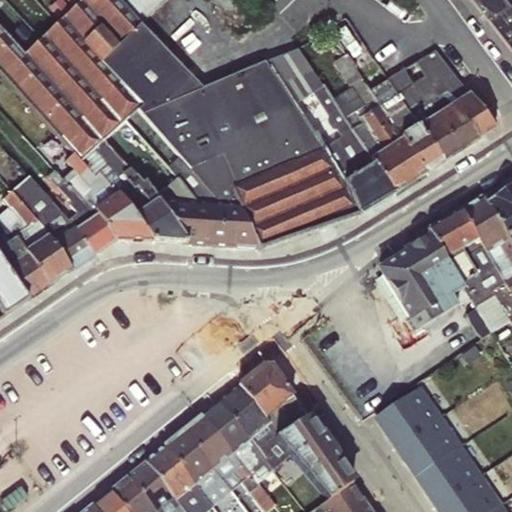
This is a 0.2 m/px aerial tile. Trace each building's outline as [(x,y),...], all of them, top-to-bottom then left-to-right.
[(138,113),(142,107),(100,63),(138,25),(115,0),(84,0),(23,55),(0,30),(0,76),(72,156),(80,163),(138,113)] [(129,0),(126,3),(144,21),(165,0),(129,0)] [(237,207),(230,189),(323,149),(320,140),(317,134),(313,133),(264,62),(202,88),(138,25),(100,63),(142,107),(138,113),(188,171),(221,207),(237,207)] [(444,49),(374,86),(396,126),(438,103),(442,111),(469,97),(444,49)] [(340,60),(358,91),(369,84),(351,53),(340,60)] [(342,185),(358,218),(392,196),(310,70),(302,75),(312,93),(335,132),(320,140),(323,149),(342,185)] [(188,246),(156,198),(145,182),(141,183),(103,143),(80,163),(93,177),(99,174),(134,217),(151,243),(188,246)] [(258,252),(358,218),(342,185),(323,149),(230,189),(237,207),(258,252)] [(115,242),(151,243),(134,217),(99,174),(93,177),(80,163),(72,156),(65,163),(72,171),(61,182),(115,242)] [(84,223),(75,230),(92,258),(115,242),(61,182),(54,170),(46,178),(70,203),(68,206),(84,223)] [(29,178),(11,193),(50,241),(70,272),(92,258),(75,230),(29,178)] [(188,246),(226,249),(198,206),(176,180),(156,198),(188,246)] [(511,186),(486,205),(511,248),(511,186)] [(0,222),(49,287),(70,272),(50,241),(11,193),(0,200),(0,201),(6,208),(0,215),(0,222)] [(511,248),(486,205),(481,198),(460,212),(511,298),(511,248)] [(226,249),(258,252),(237,207),(221,207),(198,206),(226,249)] [(477,241),(460,212),(425,232),(444,260),(460,287),(475,277),(460,252),(477,241)] [(0,264),(27,303),(49,287),(0,222),(0,264)] [(0,314),(3,319),(27,303),(0,264),(0,314)] [(262,367),(236,387),(263,421),(292,398),(271,367),(262,367)] [(268,427),(263,421),(236,387),(217,403),(249,442),(268,427)] [(440,418),(420,388),(376,418),(386,433),(383,435),(393,450),(440,418)] [(306,418),(292,398),(263,421),(268,427),(249,442),(247,443),(271,472),(289,458),(274,440),(306,418)] [(249,442),(217,403),(200,417),(232,456),(247,443),(249,442)] [(232,456),(200,417),(179,433),(213,471),(232,456)] [(352,485),(306,418),(274,440),(289,458),(326,502),(352,485)] [(416,477),(460,447),(440,418),(393,450),(403,464),(405,462),(416,477)] [(213,471),(179,433),(160,449),(193,487),(194,486),(213,471)] [(255,484),(271,472),(247,443),(232,456),(248,475),(255,484)] [(481,477),(460,447),(416,477),(427,492),(424,494),(434,509),(481,477)] [(193,487),(160,449),(144,463),(172,500),(175,502),(193,487)] [(268,511),(274,507),(255,484),(232,456),(213,471),(231,492),(241,485),(261,511),(268,511)] [(157,511),(172,500),(144,463),(125,478),(153,511),(157,511)] [(213,471),(194,486),(212,508),(220,501),(228,511),(244,511),(231,492),(213,471)] [(489,511),(499,505),(481,477),(434,509),(435,511),(489,511)] [(153,511),(125,478),(109,491),(125,511),(153,511)] [(349,511),(363,502),(352,485),(326,502),(317,509),(319,511),(349,511)] [(215,511),(212,508),(194,486),(193,487),(175,502),(182,511),(215,511)] [(125,511),(109,491),(90,507),(94,511),(125,511)] [(172,500),(157,511),(182,511),(175,502),(172,500)] [(369,511),(363,502),(349,511),(369,511)]
